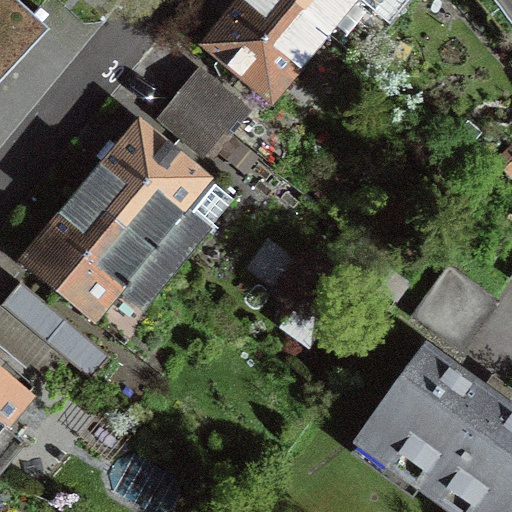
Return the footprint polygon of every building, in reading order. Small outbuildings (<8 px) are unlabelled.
[(44,27),(14,0),(0,0),(0,68),(3,72),(44,27)] [(330,34),(288,0),(240,0),(203,46),(272,103),(330,34)] [(288,0),(330,34),(357,0),(288,0)] [(181,93),(179,96),(221,131),(228,136),(247,113),(198,72),(181,93)] [(161,118),(203,153),(221,131),(179,96),(161,118)] [(209,180),(140,122),(82,191),(174,269),(207,230),(184,211),(209,180)] [(142,307),(174,269),(82,191),(23,261),(124,345),(150,314),(142,307)] [(449,265),(412,317),(459,351),(496,300),(449,265)] [(2,305),(91,379),(110,357),(21,282),(2,305)] [(0,346),(25,368),(44,345),(0,308),(0,346)] [(359,439),(459,511),(511,511),(511,414),(504,409),(507,404),(483,387),(480,391),(424,350),(359,439)] [(30,397),(0,371),(0,471),(23,444),(4,428),(30,397)]
